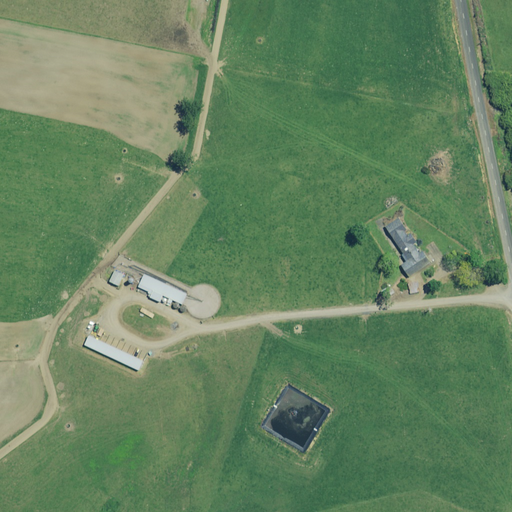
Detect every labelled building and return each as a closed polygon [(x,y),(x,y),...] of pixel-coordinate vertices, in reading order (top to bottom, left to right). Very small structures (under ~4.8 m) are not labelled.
[(386,227),(404,254),(402,255),(406,262),(402,265),(409,277),(424,268),(430,263),(422,251),(419,253),(414,244),(417,242),(411,233),(408,235),(405,231),(407,229),(400,218),(386,227)] [(124,275),(114,270),(109,281),(119,286),(124,275)] [(170,306),(173,300),(183,304),(187,295),(145,275),(139,287),(150,292),(148,296),(160,302),(170,306)] [(188,307),(174,302),(172,307),(186,313),(188,307)] [(144,361),(90,336),(85,345),(139,371),(144,361)]
